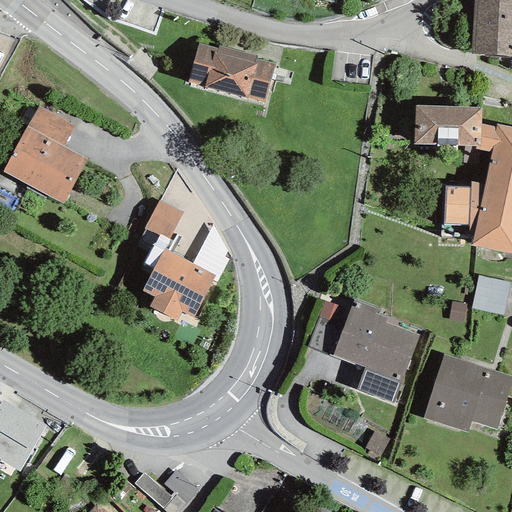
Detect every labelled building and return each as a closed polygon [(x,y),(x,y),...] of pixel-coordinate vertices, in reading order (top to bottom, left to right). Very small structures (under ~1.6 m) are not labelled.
[(511,0),(473,0),(471,54),(511,55),(511,0)] [(218,49),(197,44),(187,82),(203,86),(203,89),(263,104),(273,63),(255,58),(256,55),(219,46),(218,49)] [(480,107),(414,105),(413,145),(476,147),(478,147),(479,124),(480,107)] [(39,106),(27,127),(63,146),(75,126),(39,106)] [(511,127),(496,124),(496,127),(479,124),(478,147),(476,147),(475,149),(492,153),(485,184),(470,182),(470,188),(468,225),(468,230),(475,231),(471,246),(511,254),(511,127)] [(86,159),(63,146),(27,127),(2,171),(61,204),(86,159)] [(470,188),(445,186),(443,225),(443,237),(468,238),(468,230),(468,225),(470,188)] [(158,201),(144,228),(168,240),(182,213),(158,201)] [(227,250),(212,226),(192,264),(215,276),(213,281),(216,282),(228,261),(222,257),(227,250)] [(192,264),(163,250),(142,291),(154,297),(149,307),(177,321),(181,312),(194,318),(213,281),(215,276),(192,264)] [(509,284),(478,276),(471,308),(500,315),(509,284)] [(386,320),(351,307),(332,355),(364,367),(356,390),(393,404),(419,336),(384,323),(386,320)] [(477,365),(444,355),(423,418),(457,429),(477,365)] [(511,382),(511,376),(477,365),(457,429),(468,432),(471,422),(497,430),(511,382)] [(45,426),(2,401),(0,403),(0,460),(19,471),(45,426)] [(172,498),(142,473),(133,483),(163,509),(172,498)]
